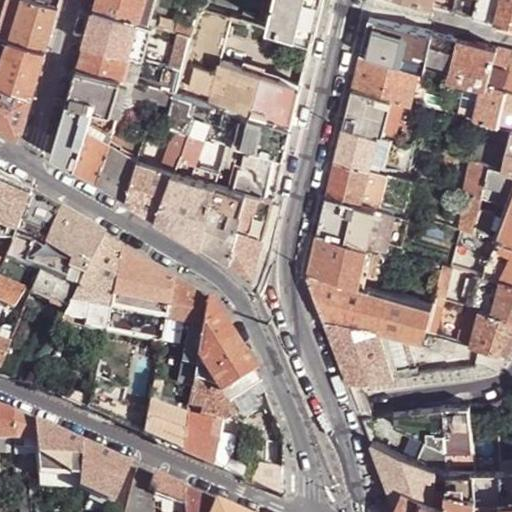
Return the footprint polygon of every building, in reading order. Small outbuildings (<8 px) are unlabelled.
[(23,0),(7,0),(0,23),(0,35),(1,36),(9,38),(12,38),(23,0)] [(53,31),(60,6),(38,0),(23,0),(12,38),(48,48),(53,31)] [(142,14),(145,0),(97,0),(94,8),(139,21),(142,14)] [(152,16),(156,0),(145,0),(142,14),(152,16)] [(269,28),(275,0),(239,0),(235,19),(269,28)] [(275,0),(269,28),(294,34),(314,39),(317,24),(323,0),(275,0)] [(434,0),(434,4),(451,9),(456,9),(476,14),(479,0),(434,0)] [(511,0),(479,0),(476,14),(511,22),(511,0)] [(130,55),(139,21),(94,8),(90,24),(85,44),(128,55),(130,55)] [(214,98),(191,91),(197,70),(220,76),(223,65),(235,19),(205,11),(198,9),(193,24),(190,34),(181,69),(174,94),(178,95),(212,103),(214,98)] [(156,20),(156,17),(152,16),(142,14),(139,21),(151,24),(154,25),(156,20)] [(175,30),(178,20),(167,16),(165,23),(164,27),(175,30)] [(368,33),(363,54),(417,67),(426,29),(372,16),(368,33)] [(190,34),(193,24),(178,20),(175,30),(179,32),(190,34)] [(141,59),(151,24),(139,21),(130,55),(141,59)] [(430,30),(426,29),(417,67),(421,68),(432,71),(442,74),(449,75),(459,37),(453,35),(436,31),(430,30)] [(190,34),(179,32),(170,66),(181,69),(190,34)] [(472,40),(459,37),(449,75),(467,80),(483,83),(492,85),(500,47),(494,45),(472,40)] [(43,66),(48,48),(12,38),(9,38),(5,51),(0,68),(0,77),(36,89),(43,66)] [(121,80),(128,55),(85,44),(82,54),(78,68),(121,80)] [(511,49),(500,47),(492,85),(506,89),(511,90),(511,49)] [(417,67),(363,54),(360,69),(355,87),(394,97),(409,101),(413,102),(421,68),(417,67)] [(299,101),(302,85),(223,65),(220,76),(214,98),(212,103),(226,106),(238,109),(251,112),(293,125),(299,101)] [(170,66),(168,66),(161,90),(174,94),(181,69),(170,66)] [(118,91),(121,80),(78,68),(74,82),(68,101),(93,107),(100,109),(104,110),(113,111),(118,91)] [(427,70),(421,68),(413,102),(424,104),(432,71),(427,70)] [(29,111),(36,89),(0,77),(0,120),(22,134),(29,111)] [(131,95),(134,83),(121,80),(118,91),(131,95)] [(492,85),(483,83),(467,80),(460,113),(494,122),(498,123),(506,89),(492,85)] [(152,88),(134,83),(131,95),(148,100),(149,98),(152,88)] [(351,105),(345,128),(380,136),(381,132),(385,133),(394,97),(355,87),(351,105)] [(161,90),(152,88),(149,98),(171,105),(174,94),(161,90)] [(511,90),(506,89),(501,111),(511,114),(511,90)] [(174,94),(171,105),(166,125),(169,126),(174,112),(178,95),(174,94)] [(211,108),(212,103),(178,95),(174,112),(169,126),(176,127),(189,130),(204,134),(211,108)] [(393,140),(398,141),(409,101),(394,97),(385,133),(381,132),(380,136),(391,139),(393,140)] [(88,123),(93,107),(68,101),(62,123),(53,152),(75,166),(87,130),(88,123)] [(226,106),(212,103),(211,108),(225,111),(226,106)] [(236,115),(238,109),(226,106),(225,111),(225,112),(236,115)] [(225,111),(211,108),(204,134),(205,135),(217,138),(225,112),(225,111)] [(289,140),(293,125),(251,112),(244,138),(243,144),(249,146),(257,147),(280,153),(285,154),(285,155),(289,140)] [(511,126),(498,123),(494,122),(490,140),(478,138),(473,159),(490,164),(505,167),(510,148),(511,137),(511,126)] [(105,139),(107,134),(88,123),(87,130),(105,139)] [(183,145),(189,130),(176,127),(171,141),(183,145)] [(380,136),(345,128),(341,142),(337,161),(372,169),(378,145),(380,136)] [(100,179),(110,142),(105,139),(87,130),(75,166),(100,179)] [(205,135),(204,134),(189,130),(183,145),(180,155),(178,160),(196,164),(205,135)] [(380,136),(378,145),(391,148),(393,140),(391,139),(380,136)] [(121,148),(122,142),(111,138),(110,142),(121,148)] [(226,147),(228,140),(217,138),(216,145),(226,147)] [(226,147),(225,151),(238,154),(242,144),(238,143),(228,140),(226,147)] [(171,141),(167,151),(180,155),(183,145),(171,141)] [(129,196),(143,159),(140,157),(121,148),(110,142),(100,179),(129,196)] [(237,162),(231,183),(246,188),(257,147),(249,146),(243,144),(242,144),(238,154),(237,162)] [(384,173),(391,148),(378,145),(372,169),(384,173)] [(280,153),(257,147),(246,188),(249,188),(271,194),(276,195),(282,171),(285,154),(280,153)] [(467,157),(426,148),(424,155),(465,165),(467,157)] [(178,160),(180,155),(167,151),(162,166),(175,171),(178,160)] [(160,214),(175,171),(162,166),(148,161),(143,159),(129,196),(160,214)] [(490,164),(473,159),(466,193),(470,194),(482,196),(490,164)] [(333,176),(328,197),(363,205),(372,169),(337,161),(333,176)] [(196,164),(193,174),(218,179),(220,169),(196,164)] [(511,168),(505,167),(490,164),(482,196),(511,204),(511,168)] [(379,209),(383,210),(393,175),(384,173),(372,169),(363,205),(379,209)] [(214,198),(218,179),(193,174),(175,171),(160,214),(203,239),(214,198)] [(29,196),(0,178),(0,228),(13,233),(14,232),(29,196)] [(231,183),(218,179),(214,198),(244,208),(249,188),(246,188),(231,183)] [(271,194),(249,188),(244,208),(241,220),(267,232),(271,216),(276,195),(271,194)] [(482,196),(470,194),(462,230),(463,231),(474,233),(479,209),(482,196)] [(56,212),(29,196),(14,232),(41,247),(56,212)] [(363,205),(328,197),(324,214),(320,233),(370,245),(379,209),(363,205)] [(241,220),(244,208),(214,198),(203,239),(232,256),(241,220)] [(383,210),(379,209),(370,245),(371,246),(388,251),(390,242),(400,244),(407,217),(383,210)] [(501,214),(479,209),(474,233),(491,238),(501,214)] [(511,209),(500,240),(511,243),(511,209)] [(102,238),(56,212),(41,247),(38,272),(39,273),(64,283),(64,282),(69,272),(81,278),(84,272),(102,238)] [(257,271),(267,232),(241,220),(232,256),(257,271)] [(13,233),(0,228),(0,246),(7,249),(13,233)] [(370,245),(320,233),(316,251),(311,273),(361,285),(371,246),(370,245)] [(123,250),(102,238),(84,272),(117,279),(123,250)] [(511,258),(511,243),(500,240),(489,265),(507,270),(511,258)] [(174,280),(123,250),(117,279),(111,310),(166,321),(174,280)] [(511,258),(507,270),(503,279),(511,281),(511,258)] [(454,267),(447,265),(438,294),(437,299),(445,302),(448,291),(454,272),(455,267),(454,267)] [(81,278),(69,272),(64,282),(76,288),(81,278)] [(117,279),(84,272),(81,278),(76,288),(69,303),(111,310),(117,279)] [(39,273),(30,294),(65,310),(69,303),(76,288),(64,282),(64,283),(39,273)] [(361,285),(311,273),(311,274),(318,292),(330,324),(380,326),(404,331),(405,333),(426,337),(428,334),(426,334),(435,304),(430,302),(361,285)] [(478,273),(469,308),(481,311),(494,314),(503,279),(478,273)] [(25,290),(0,279),(0,301),(14,307),(25,290)] [(511,281),(503,279),(494,314),(511,319),(511,281)] [(206,301),(174,280),(166,321),(183,323),(201,327),(206,301)] [(438,294),(433,293),(430,302),(435,304),(437,299),(438,294)] [(428,334),(437,336),(445,302),(437,299),(435,304),(426,334),(428,334)] [(253,373),(206,301),(201,327),(196,360),(202,369),(219,395),(253,373)] [(107,332),(111,310),(69,303),(65,310),(59,323),(107,332)] [(481,311),(469,308),(460,342),(473,345),(481,311)] [(162,342),(166,321),(111,310),(107,332),(107,333),(161,343),(162,342)] [(511,319),(494,314),(481,311),(473,345),(484,348),(483,350),(510,356),(511,351),(511,319)] [(183,323),(166,321),(162,342),(179,344),(183,323)] [(196,360),(201,327),(183,323),(179,344),(162,342),(161,343),(154,379),(190,387),(193,379),(196,360)] [(380,326),(330,324),(341,354),(385,346),(380,326)] [(0,340),(9,343),(12,334),(0,329),(0,340)] [(0,363),(9,343),(0,340),(0,363)] [(0,363),(0,369),(13,375),(23,350),(9,343),(0,363)] [(385,346),(341,354),(352,383),(372,382),(395,378),(385,346)] [(219,395),(202,369),(200,380),(193,379),(190,387),(188,406),(222,421),(225,422),(235,416),(227,405),(225,406),(219,395)] [(260,384),(253,373),(219,395),(225,406),(227,405),(260,384)] [(106,416),(117,421),(144,434),(147,417),(121,405),(124,389),(94,378),(92,391),(87,408),(106,416)] [(161,441),(181,449),(188,406),(190,387),(154,379),(147,417),(144,434),(161,441)] [(92,391),(73,383),(66,399),(87,408),(92,391)] [(445,408),(395,415),(396,428),(426,442),(417,462),(449,476),(449,474),(448,468),(476,465),(474,405),(445,408)] [(222,421),(188,406),(181,449),(214,464),(220,433),(222,421)] [(0,408),(0,441),(15,442),(15,415),(0,408)] [(27,420),(15,415),(15,442),(16,442),(37,442),(36,424),(27,420)] [(81,444),(36,424),(37,442),(40,476),(80,478),(81,444)] [(214,464),(226,470),(229,460),(233,457),(237,436),(220,433),(214,464)] [(417,462),(374,443),(387,476),(398,506),(406,490),(424,497),(450,509),(449,486),(449,476),(417,462)] [(105,454),(81,444),(80,478),(80,487),(80,489),(114,504),(131,465),(105,454)] [(511,470),(511,458),(502,459),(503,471),(511,470)] [(249,466),(239,461),(234,473),(239,476),(244,478),(249,466)] [(259,461),(250,481),(285,497),(284,464),(259,461)] [(226,471),(232,472),(235,466),(229,463),(226,471)] [(154,476),(137,468),(125,511),(154,511),(154,490),(151,485),(154,476)] [(511,511),(511,470),(503,471),(505,511),(511,511)] [(505,511),(503,471),(476,473),(477,495),(477,511),(505,511)] [(476,473),(449,474),(449,476),(449,486),(477,495),(476,473)] [(80,487),(80,478),(40,476),(42,486),(80,487)] [(184,489),(169,482),(166,495),(185,503),(184,489)] [(477,511),(477,495),(449,486),(450,509),(449,511),(477,511)] [(211,511),(215,503),(184,489),(185,503),(185,511),(211,511)] [(395,511),(419,511),(424,497),(406,490),(398,506),(395,511)] [(185,511),(185,503),(166,495),(163,511),(185,511)] [(419,511),(449,511),(450,509),(424,497),(419,511)] [(29,511),(29,500),(19,500),(20,511),(29,511)] [(43,511),(43,503),(33,503),(34,511),(43,511)] [(236,511),(215,503),(211,511),(236,511)]
